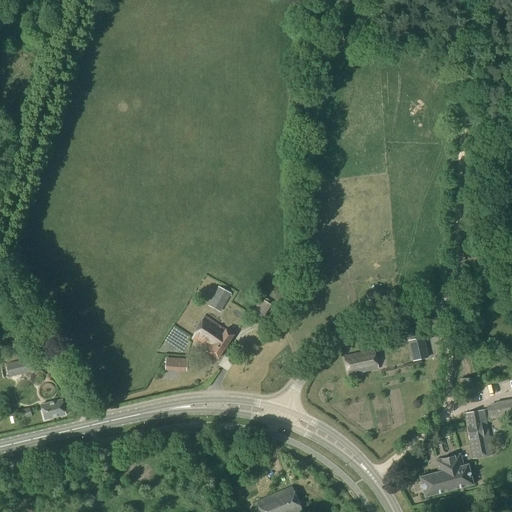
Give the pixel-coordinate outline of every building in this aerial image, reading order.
[(225,305),(231,294),(217,287),(211,298),(212,299),(209,306),(220,312),(224,305),(225,305)] [(271,302),(263,297),(262,300),(260,299),(252,312),(262,319),(271,306),(269,304),(271,302)] [(372,315),(387,311),(384,300),(369,304),(372,315)] [(209,342),(224,351),(234,335),(225,329),(225,330),(205,316),(192,339),(206,347),(209,342)] [(387,343),(402,340),(401,333),(385,336),(387,343)] [(412,362),(429,358),(424,337),(407,341),(412,362)] [(218,359),(224,351),(209,342),(206,347),(210,350),(208,352),(218,359)] [(348,376),(379,369),(374,350),(344,356),(348,376)] [(9,377),(34,371),(31,358),(6,364),(9,377)] [(166,359),(166,370),(179,371),(180,360),(166,359)] [(462,403),(477,402),(476,379),(460,380),(462,403)] [(511,399),(495,403),(495,404),(489,405),(489,407),(486,407),(489,420),(511,416),(511,399)] [(45,420),(66,415),(62,400),(41,405),(45,420)] [(17,420),(31,417),(29,408),(15,412),(17,420)] [(473,459),(493,455),(484,410),(464,413),(473,459)] [(453,456),(461,488),(473,485),(468,465),(464,466),(461,454),(453,456)] [(425,497),(461,488),(453,456),(435,460),(438,473),(420,477),(425,497)] [(260,511),(302,511),(292,487),(256,502),(260,511)]
